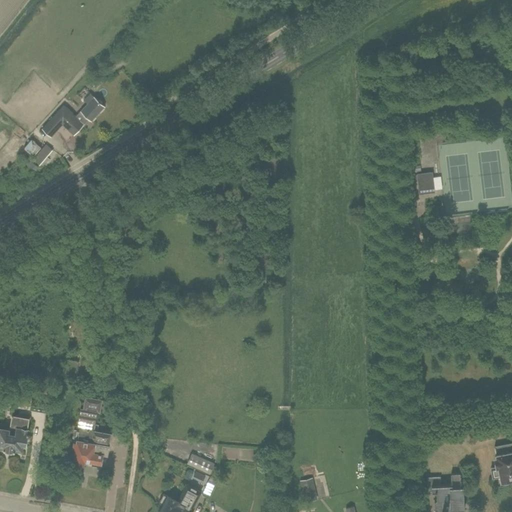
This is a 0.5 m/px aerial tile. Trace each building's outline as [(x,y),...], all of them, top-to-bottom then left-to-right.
[(105,106),(94,96),(90,93),(84,100),(88,103),(81,111),(77,115),(63,103),(42,128),(52,137),(62,124),(74,134),(89,118),(92,120),(105,106)] [(53,150),(46,144),(33,159),(40,165),(53,150)] [(434,191),(432,172),(417,173),(417,174),(411,175),(412,182),(418,181),(420,193),(434,191)] [(62,375),(75,377),(79,361),(65,358),(62,375)] [(103,398),(85,395),(84,401),(81,400),(80,407),(77,426),(80,426),(78,438),(77,437),(77,440),(74,440),(73,446),(75,447),(73,461),(75,464),(80,465),(83,463),(84,463),(84,461),(91,462),(90,464),(101,466),(103,453),(108,453),(112,432),(98,429),(98,428),(95,427),(98,411),(100,411),(103,398)] [(55,400),(32,396),(30,409),(52,413),(55,400)] [(23,443),(26,444),(29,429),(28,428),(30,417),(12,414),(10,428),(0,426),(0,446),(4,447),(4,448),(5,448),(6,451),(11,452),(14,450),(15,450),(15,449),(22,450),(23,443)] [(511,446),(511,443),(495,446),(496,454),(496,457),(494,457),(496,467),(491,468),(493,477),(500,476),(501,481),(511,479),(511,477),(511,446)] [(187,463),(210,474),(215,463),(192,453),(187,463)] [(202,486),(209,477),(199,469),(192,479),(202,486)] [(440,484),(440,476),(427,477),(428,491),(436,491),(436,500),(434,500),(435,510),(442,510),(443,511),(445,511),(450,510),(456,511),(459,511),(464,509),(463,486),(460,486),(459,474),(452,474),(452,484),(440,484)] [(300,480),(305,502),(317,499),(312,477),(300,480)] [(215,482),(208,479),(201,495),(209,498),(215,482)] [(201,491),(187,484),(178,500),(169,495),(168,496),(163,493),(159,501),(164,504),(159,511),(191,511),(190,511),(201,491)]
